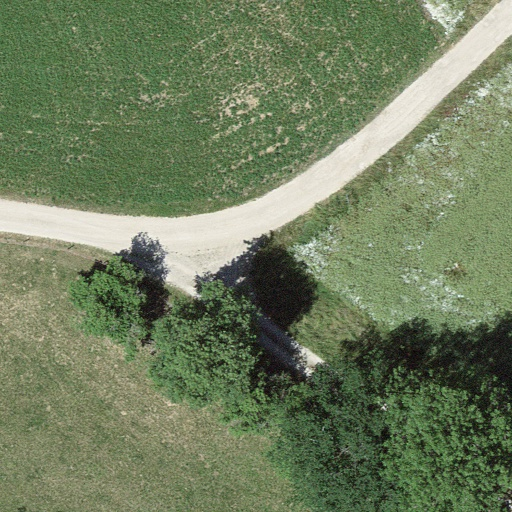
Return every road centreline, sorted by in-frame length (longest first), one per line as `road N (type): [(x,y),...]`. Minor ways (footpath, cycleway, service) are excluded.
road 1 (track): [(0,217),(144,231),(217,227),(327,191),(511,34)]
road 2 (track): [(258,213),(245,276),(300,359),(511,495)]
